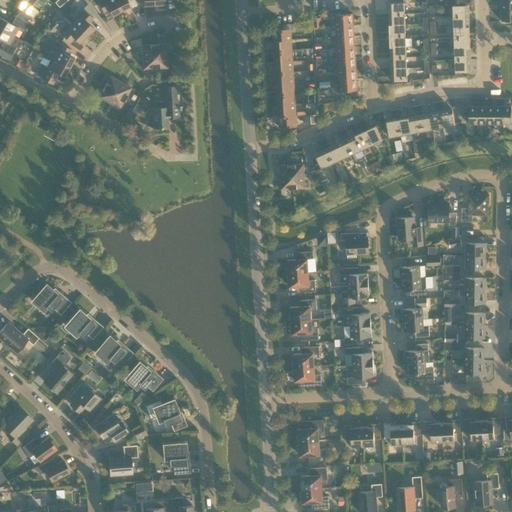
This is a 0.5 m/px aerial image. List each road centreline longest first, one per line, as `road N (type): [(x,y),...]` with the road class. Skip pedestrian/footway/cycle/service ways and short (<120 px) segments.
road 1 (residential): [(211,511),(195,388),(69,273),(43,268)]
road 2 (residential): [(391,392),(382,207),(447,180),(477,174),(507,181)]
road 3 (tertiary): [(266,398),(249,148)]
road 4 (residential): [(500,386),(507,181)]
road 5 (residential): [(93,511),(73,446),(0,368)]
road 6 (residential): [(375,105),(477,86),(485,41)]
road 7 (tertiary): [(249,148),(239,0)]
road 8 (residential): [(72,104),(107,47),(133,30),(177,20)]
road 9 (residential): [(195,156),(168,157),(72,104)]
road 10 (residential): [(249,148),(282,145),(375,105)]
road 11 (residential): [(266,398),(391,392)]
